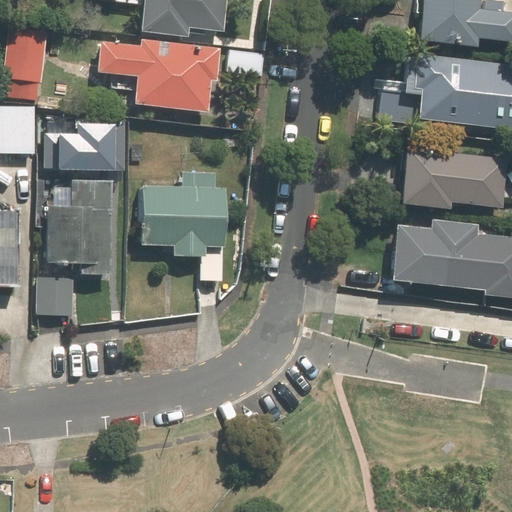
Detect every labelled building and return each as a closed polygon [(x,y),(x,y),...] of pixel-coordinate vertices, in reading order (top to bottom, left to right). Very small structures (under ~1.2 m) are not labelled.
[(135,0),(132,34),(182,38),(183,28),(218,31),(220,0),(135,0)] [(415,0),(412,43),(469,49),(469,40),(511,43),(511,23),(509,24),(510,14),(499,13),(501,1),(490,0),(415,0)] [(42,29),(3,26),(0,66),(0,97),(37,101),(42,29)] [(94,40),(92,76),(128,78),(126,108),(202,113),(204,82),(213,83),(215,49),(94,40)] [(259,51),(223,48),(221,76),(257,79),(259,51)] [(487,71),(488,61),(413,56),(412,69),(402,68),(401,95),(412,95),(410,124),(484,129),(485,103),(493,103),(495,72),(487,71)] [(33,108),(0,105),(0,155),(30,157),(33,108)] [(56,137),(57,115),(41,114),(39,159),(62,161),(63,138),(56,137)] [(400,149),(393,205),(443,211),(444,204),(497,211),(504,162),(400,149)] [(218,249),(220,190),(210,190),(211,173),(176,172),(175,188),(135,187),(132,246),(166,247),(165,257),(199,258),(199,248),(218,249)] [(103,279),(107,183),(66,181),(65,206),(38,205),(36,263),(76,265),(75,278),(103,279)] [(12,212),(0,211),(0,288),(10,288),(12,212)] [(390,228),(383,282),(465,291),(473,226),(425,220),(424,232),(390,228)] [(216,263),(193,262),(192,285),(215,286),(216,263)] [(70,280),(33,278),(31,314),(68,316),(70,280)]
